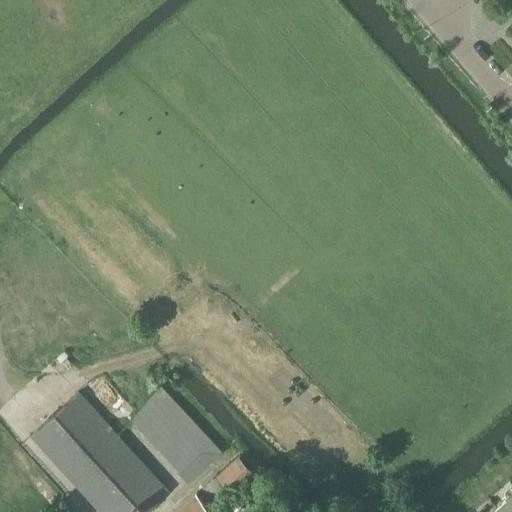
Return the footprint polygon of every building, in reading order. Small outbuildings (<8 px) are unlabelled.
[(131,418),(188,481),(221,451),(160,384),(131,418)] [(31,434),(101,511),(144,511),(169,489),(79,391),(31,434)] [(253,471),(238,454),(202,487),(218,504),(253,471)] [(511,511),(511,489),(485,511),(511,511)] [(214,511),(197,492),(174,511),(214,511)]
